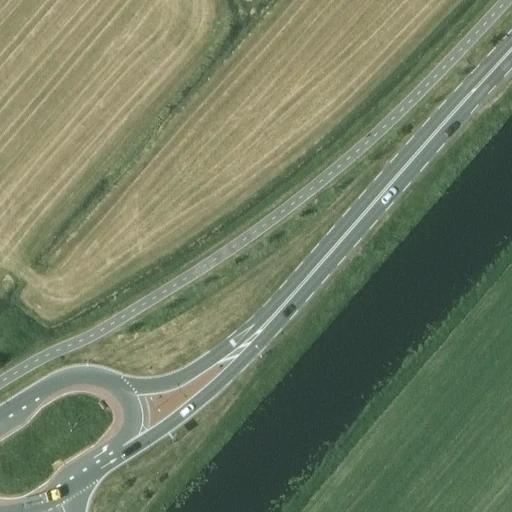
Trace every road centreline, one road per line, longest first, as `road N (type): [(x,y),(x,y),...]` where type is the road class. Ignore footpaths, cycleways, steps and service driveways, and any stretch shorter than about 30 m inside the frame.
road 1 (primary): [(258,332),(511,46)]
road 2 (primary): [(127,450),(228,377),(258,332)]
road 3 (primary): [(258,332),(174,382),(119,382)]
road 4 (primary): [(119,382),(94,375),(61,381),(0,418)]
